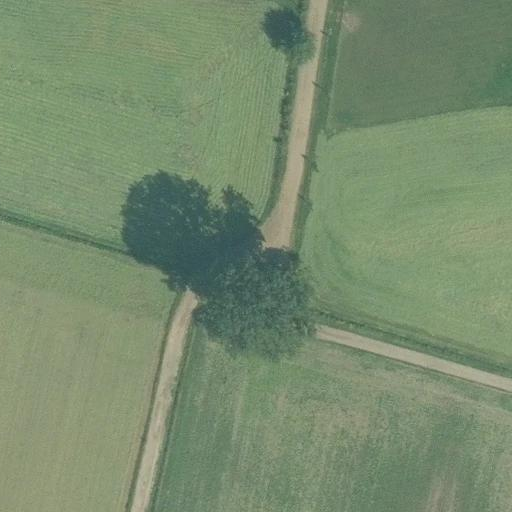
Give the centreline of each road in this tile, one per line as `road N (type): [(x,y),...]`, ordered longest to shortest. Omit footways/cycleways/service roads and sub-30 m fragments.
road 1 (track): [(138,511),(194,291),(284,227)]
road 2 (track): [(284,227),(319,0)]
